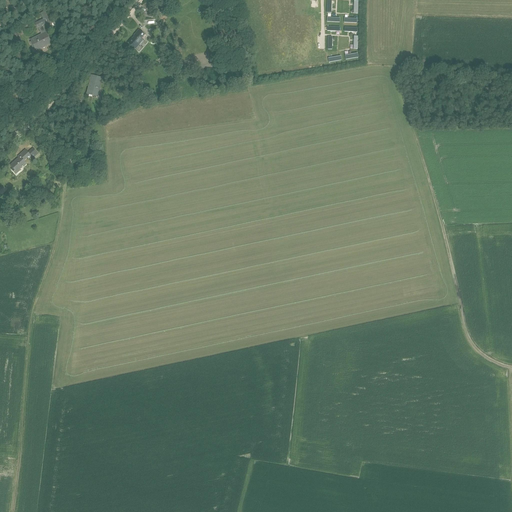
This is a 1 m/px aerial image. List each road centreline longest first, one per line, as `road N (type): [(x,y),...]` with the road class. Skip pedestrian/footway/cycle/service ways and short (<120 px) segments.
road 1 (track): [(12,511),(30,321),(71,159),(67,146),(27,122)]
road 2 (track): [(511,369),(469,340),(423,164),(393,73),(380,67)]
road 3 (track): [(141,0),(0,151)]
